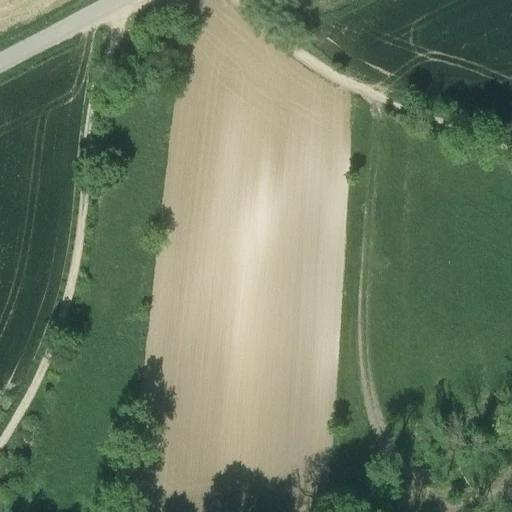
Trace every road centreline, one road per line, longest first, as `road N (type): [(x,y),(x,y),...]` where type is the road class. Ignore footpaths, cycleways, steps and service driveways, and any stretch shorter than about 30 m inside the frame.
road 1 (track): [(0,461),(63,334),(86,249),(107,62),(125,22),(121,3)]
road 2 (residential): [(0,67),(121,3)]
